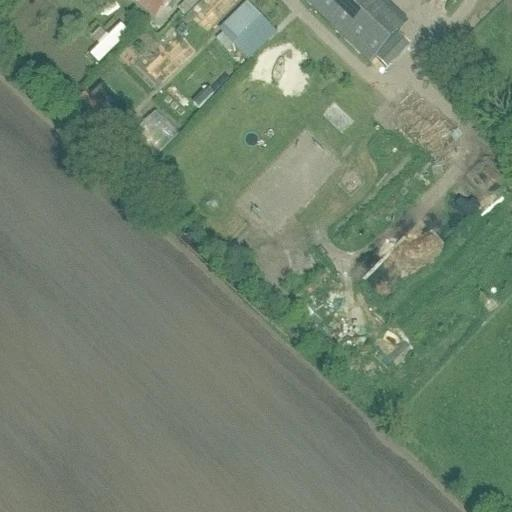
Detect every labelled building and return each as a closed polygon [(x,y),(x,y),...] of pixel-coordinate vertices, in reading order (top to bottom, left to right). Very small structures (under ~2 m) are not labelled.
[(136,0),(156,19),(174,0),(136,0)] [(376,0),(299,0),(368,68),(406,29),(376,0)] [(219,32),(249,63),(277,36),(247,5),(219,32)] [(410,47),(399,37),(376,60),(387,71),(410,47)] [(136,134),(157,153),(178,129),(157,110),(136,134)]
